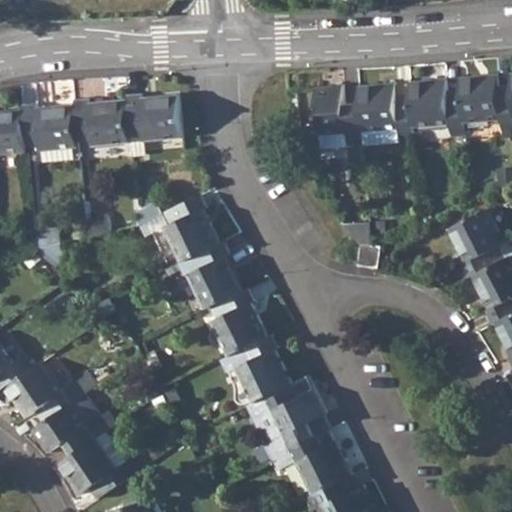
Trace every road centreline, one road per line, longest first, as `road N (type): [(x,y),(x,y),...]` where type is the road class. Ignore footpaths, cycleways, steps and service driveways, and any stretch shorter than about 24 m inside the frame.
road 1 (residential): [(222,45),(511,26)]
road 2 (residential): [(304,286),(391,293),(437,310),(511,414)]
road 3 (residential): [(304,286),(227,130),(222,45)]
road 4 (residential): [(425,511),(304,286)]
road 5 (residential): [(0,57),(222,45)]
